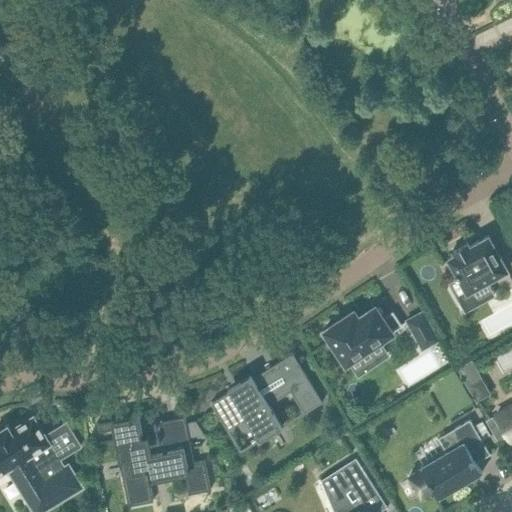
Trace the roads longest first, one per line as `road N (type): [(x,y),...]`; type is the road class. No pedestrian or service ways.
road 1 (residential): [(511,175),(188,366),(91,382),(0,383)]
road 2 (residential): [(511,138),(443,0)]
